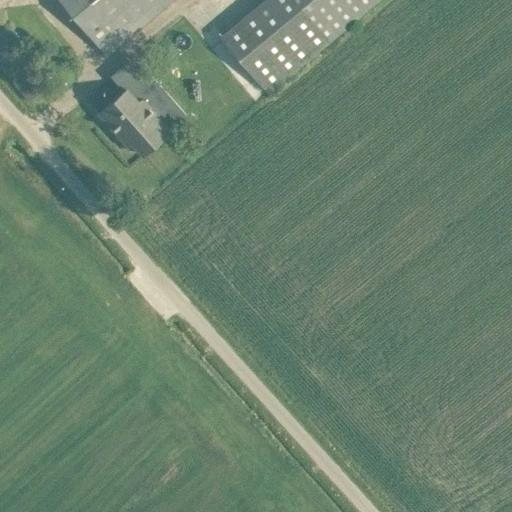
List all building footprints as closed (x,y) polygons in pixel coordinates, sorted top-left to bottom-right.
[(61,0),(107,54),(171,0),(61,0)] [(293,0),(260,0),(257,3),(220,34),(256,77),(273,63),(277,68),(305,45),(301,39),(316,27),(293,0)] [(329,42),(379,0),(293,0),(316,27),(329,42)] [(0,66),(28,100),(53,80),(5,22),(0,26),(0,66)] [(127,88),(114,99),(99,113),(121,138),(125,135),(143,155),(185,118),(156,86),(139,101),(127,88)]
